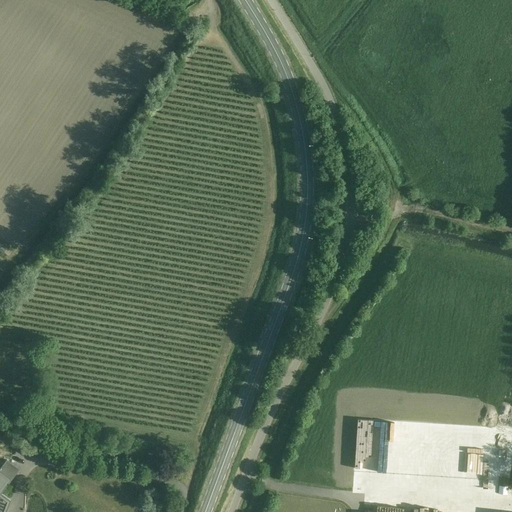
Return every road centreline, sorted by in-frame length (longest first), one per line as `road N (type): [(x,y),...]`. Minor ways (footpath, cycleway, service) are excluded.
road 1 (secondary): [(202,511),(287,289),(307,212),(305,146),(292,90),(244,0)]
road 2 (unknown): [(186,499),(192,435),(259,242),(264,196),(254,108),(210,34),(209,5)]
road 3 (unclassified): [(246,471),(334,284),(350,196),(339,124),(272,0)]
road 4 (track): [(0,289),(209,5)]
road 5 (track): [(348,214),(412,212),(511,235)]
road 6 (unclassified): [(246,471),(279,487),(347,495),(359,511)]
